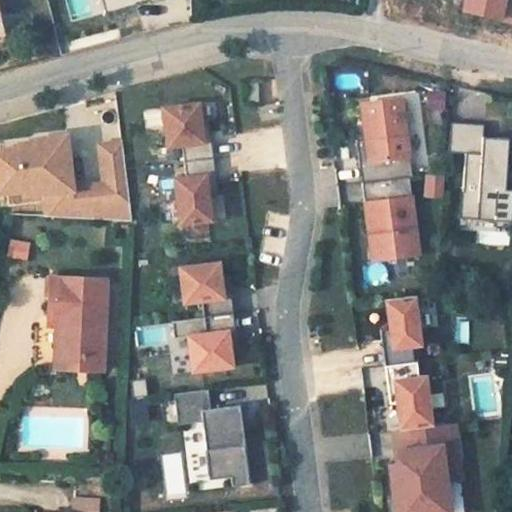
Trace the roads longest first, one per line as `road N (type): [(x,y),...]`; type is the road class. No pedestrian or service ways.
road 1 (residential): [(313,511),(289,333),(306,203),(287,26)]
road 2 (residential): [(0,81),(205,29),(287,26)]
road 3 (residential): [(287,26),(371,28),(511,63)]
